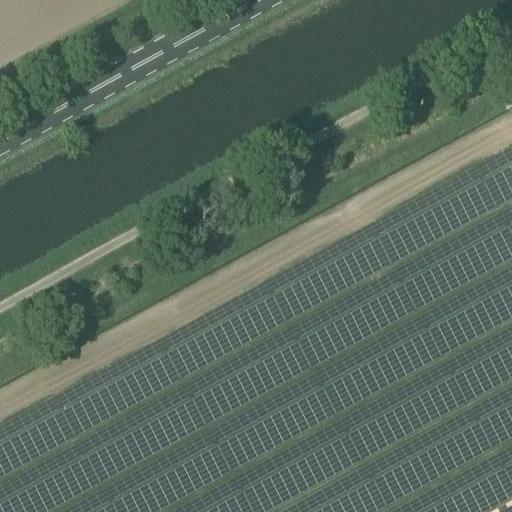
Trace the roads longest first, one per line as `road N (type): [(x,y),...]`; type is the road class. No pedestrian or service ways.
road 1 (unclassified): [(0,283),(511,3)]
road 2 (primary): [(0,144),(263,0)]
